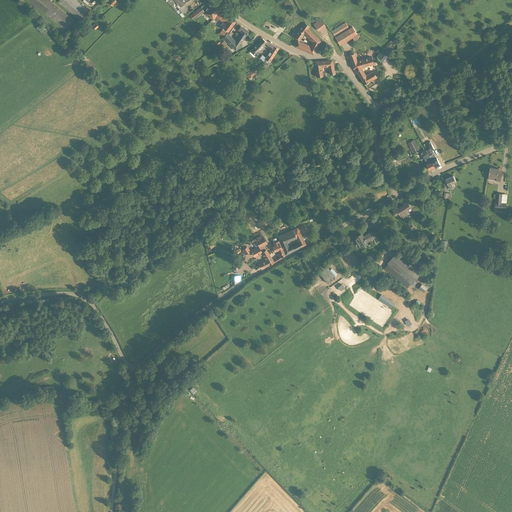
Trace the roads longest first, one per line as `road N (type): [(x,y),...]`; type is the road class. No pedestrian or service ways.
road 1 (unclassified): [(132,369),(240,284),(395,195)]
road 2 (unclassified): [(395,195),(372,106),(338,59),(296,53),(211,0)]
road 3 (unclassified): [(132,369),(84,298),(0,302)]
road 4 (track): [(372,106),(453,70),(511,22)]
road 5 (unclassified): [(395,195),(511,139)]
